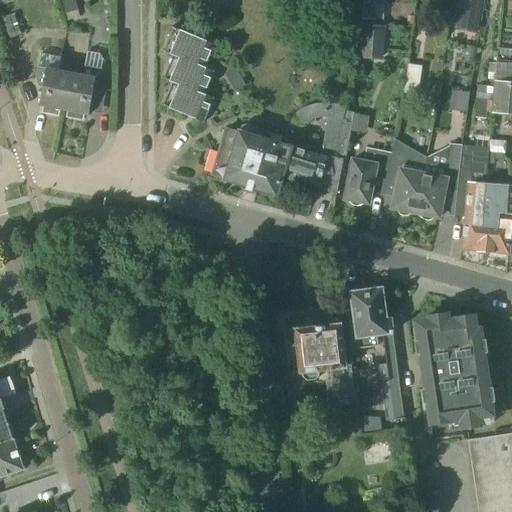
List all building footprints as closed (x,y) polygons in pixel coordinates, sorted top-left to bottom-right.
[(374,20),(375,0),(372,0),(363,0),(362,20),(374,20)] [(477,35),(481,0),(458,0),(454,31),(477,35)] [(87,21),(88,5),(69,5),(69,21),(87,21)] [(383,62),(385,26),(361,25),(359,60),(383,62)] [(171,56),(203,68),(213,45),(172,28),(162,52),(171,56)] [(63,111),(70,74),(58,72),(61,58),(41,54),(39,68),(37,68),(35,79),(43,80),(38,107),(43,107),(42,113),(57,116),(58,110),(63,111)] [(213,72),(203,68),(171,56),(162,79),(171,83),(203,95),(213,72)] [(511,64),(496,63),(494,82),(493,82),(490,114),(511,116),(511,64)] [(70,74),(63,111),(87,116),(94,80),(99,81),(102,70),(83,66),(81,76),(70,74)] [(416,68),(415,83),(430,84),(431,69),(416,68)] [(212,99),(203,95),(171,83),(161,106),(202,123),(212,99)] [(225,129),(211,176),(223,180),(222,181),(242,187),(241,192),(254,196),(255,191),(276,197),(282,177),(301,183),(307,185),(307,184),(311,171),(319,173),(315,187),(336,194),(339,179),(341,179),(350,130),(353,114),(344,112),(345,108),(330,105),(326,104),(319,104),(313,105),(307,107),(301,110),(294,115),(303,126),(308,122),(314,120),(321,119),(326,119),(320,156),(292,147),(292,148),(258,138),(259,136),(260,133),(255,127),(248,125),(240,127),(239,132),(237,132),(225,129)] [(426,158),(393,140),(390,154),(385,179),(397,181),(392,209),(393,210),(398,214),(400,216),(403,217),(405,217),(407,216),(409,216),(412,213),(414,214),(426,158)] [(457,187),(463,147),(448,145),(448,147),(427,158),(426,158),(414,214),(417,214),(421,219),(422,220),(425,221),(427,221),(429,221),(431,221),(435,218),(438,218),(443,191),(456,193),(457,187)] [(479,252),(485,185),(488,149),(463,147),(457,187),(456,193),(454,207),(453,217),(464,218),(461,250),(479,252)] [(385,179),(390,154),(365,149),(363,163),(352,161),(344,200),(346,200),(350,205),(352,206),(354,207),(356,207),(358,207),(360,207),(365,204),(367,204),(373,176),(385,179)] [(511,187),(485,185),(479,252),(492,253),(491,258),(506,259),(507,255),(508,255),(511,222),(511,218),(511,187)] [(352,293),(350,294),(356,338),(357,338),(358,349),(378,347),(377,336),(381,335),(383,351),(384,359),(378,360),(375,360),(384,422),(387,422),(403,420),(390,321),(390,318),(384,319),(380,290),(368,291),(364,286),(354,288),(352,293)] [(415,342),(414,343),(415,354),(416,356),(419,355),(421,368),(426,367),(428,376),(423,377),(425,390),(421,390),(423,404),(427,404),(430,425),(459,421),(461,429),(479,426),(478,418),(491,416),(490,403),(494,402),(491,388),(487,389),(486,376),(483,377),(481,367),(484,367),(484,366),(482,354),(486,354),(484,341),(477,342),(474,321),(473,317),(455,319),(455,321),(447,322),(447,321),(446,315),(428,318),(428,321),(427,321),(418,322),(421,341),(415,342)] [(358,404),(350,360),(349,361),(350,366),(345,367),(340,325),(311,328),(308,325),(287,328),(285,332),(283,332),(288,375),(299,374),(301,374),(302,378),(306,382),(315,381),(318,376),(318,372),(328,371),(330,381),(325,381),(327,401),(328,408),(358,404)] [(0,414),(3,414),(0,406),(0,399),(15,395),(9,378),(0,380),(0,414)] [(3,414),(0,414),(0,443),(11,439),(3,414)] [(511,511),(511,437),(465,444),(474,511),(511,511)] [(0,443),(0,478),(22,471),(11,439),(0,443)]
